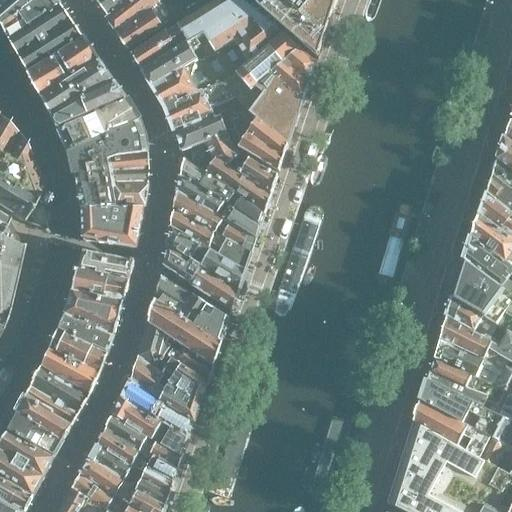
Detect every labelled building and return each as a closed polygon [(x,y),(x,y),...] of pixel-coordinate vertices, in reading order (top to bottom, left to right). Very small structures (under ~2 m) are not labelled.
[(1,26),(35,0),(8,0),(1,7),(0,7),(0,23),(1,26)] [(8,40),(61,6),(56,0),(35,0),(1,26),(8,40)] [(107,17),(125,0),(94,0),(107,17)] [(154,4),(159,0),(125,0),(107,17),(118,34),(154,4)] [(183,16),(209,0),(159,0),(154,4),(171,23),(183,16)] [(206,34),(249,7),(240,0),(221,0),(193,17),(178,26),(189,44),(206,34)] [(249,0),(318,59),(337,0),(249,0)] [(163,28),(171,23),(154,4),(118,34),(129,50),(163,28)] [(18,56),(71,22),(61,6),(8,40),(18,56)] [(250,65),(281,35),(265,21),(249,7),(206,34),(216,49),(217,51),(234,40),(250,65)] [(28,73),(82,38),(71,22),(18,56),(28,73)] [(143,72),(153,88),(216,49),(206,34),(189,44),(178,26),(166,33),(132,55),(143,72)] [(283,160),(303,102),(305,95),(316,65),(315,65),(281,35),(250,65),(236,78),(225,83),(239,104),(234,108),(218,115),(229,136),(230,139),(232,142),(234,144),(237,147),(239,149),(243,152),(279,172),(283,160)] [(113,83),(109,77),(99,62),(98,61),(82,38),(28,73),(51,116),(52,116),(113,83)] [(236,78),(250,65),(234,40),(217,51),(216,49),(153,88),(166,109),(225,83),(236,78)] [(59,129),(59,128),(125,100),(113,83),(52,116),(59,129)] [(234,108),(239,104),(225,83),(166,109),(175,132),(202,121),(218,115),(234,108)] [(70,154),(71,153),(140,123),(125,100),(59,128),(70,154)] [(0,208),(21,222),(45,196),(38,176),(29,155),(17,134),(0,119),(0,208)] [(223,138),(216,122),(204,126),(202,121),(175,132),(182,153),(205,144),(223,138)] [(148,155),(146,139),(140,123),(71,153),(75,174),(99,163),(120,160),(148,155)] [(511,142),(505,137),(498,160),(511,169),(511,142)] [(271,195),(241,174),(244,169),(234,162),(239,155),(236,154),(234,152),(231,149),(229,147),(227,145),(225,142),(223,138),(205,144),(211,156),(202,168),(199,165),(197,169),(186,161),(184,160),(181,178),(223,205),(230,209),(237,197),(264,215),(265,216),(271,195)] [(148,185),(149,170),(148,155),(120,160),(121,172),(121,186),(148,185)] [(277,178),(240,156),(239,155),(234,162),(244,169),(241,174),(271,195),(277,178)] [(433,165),(414,159),(397,216),(416,222),(433,165)] [(511,169),(498,160),(497,160),(492,176),(493,176),(511,189),(511,169)] [(511,189),(493,176),(487,195),(511,213),(511,189)] [(223,205),(181,178),(178,194),(216,217),(223,205)] [(144,209),(148,185),(121,186),(119,209),(144,209)] [(218,218),(216,217),(178,194),(178,195),(174,211),(175,211),(211,231),(218,218)] [(511,213),(487,195),(480,217),(511,241),(511,213)] [(264,215),(237,197),(230,209),(260,228),(264,215)] [(260,228),(230,209),(223,205),(216,217),(218,218),(225,222),(256,241),(260,228)] [(289,312),(290,310),(323,218),(323,216),(322,214),(322,213),(321,211),(320,210),(318,209),(317,208),(315,207),(313,207),(312,207),(310,207),(308,208),(307,209),(306,210),(304,211),(303,212),(303,214),(273,306),(273,308),(274,310),(274,313),(275,315),(276,317),(277,319),(280,318),(282,317),(285,315),(287,314),(289,312)] [(119,209),(83,210),(83,241),(137,250),(144,209),(119,209)] [(223,238),(217,235),(211,231),(175,211),(171,228),(171,229),(208,250),(215,253),(223,238)] [(511,241),(480,217),(473,239),(511,268),(511,241)] [(256,241),(225,222),(217,235),(223,238),(251,254),(256,241)] [(208,250),(171,229),(167,247),(199,267),(208,250)] [(14,277),(17,264),(18,261),(17,261),(21,248),(21,246),(19,246),(19,247),(0,238),(0,328),(1,327),(0,327),(5,314),(6,314),(7,311),(6,311),(7,309),(6,309),(9,296),(10,296),(10,293),(13,280),(14,277)] [(246,271),(251,254),(223,238),(215,253),(246,271)] [(511,278),(511,277),(511,268),(473,239),(468,254),(463,253),(461,261),(466,262),(465,263),(511,297),(511,278)] [(199,267),(167,247),(163,267),(191,285),(199,267)] [(246,271),(215,253),(208,250),(199,267),(239,291),(245,271),(246,271)] [(129,282),(133,265),(134,262),(130,261),(129,260),(129,261),(84,253),(77,271),(129,282)] [(511,297),(465,263),(454,300),(490,320),(503,327),(511,331),(511,297)] [(239,291),(199,267),(191,285),(232,311),(239,291)] [(124,303),(129,282),(77,271),(73,293),(124,303)] [(180,318),(193,298),(178,288),(161,278),(155,302),(180,318)] [(115,337),(124,303),(73,293),(66,315),(115,337)] [(221,345),(193,327),(206,306),(193,298),(180,318),(155,302),(149,325),(179,345),(213,368),(221,345)] [(490,320),(454,300),(449,313),(445,311),(443,317),(448,319),(447,319),(485,335),(490,320)] [(221,345),(229,321),(206,306),(193,327),(221,345)] [(115,337),(66,315),(58,333),(108,356),(115,337)] [(511,342),(500,337),(503,327),(490,320),(485,335),(447,319),(441,341),(492,363),(495,354),(511,360),(511,342)] [(163,373),(171,360),(179,345),(149,325),(140,359),(163,373)] [(108,356),(58,333),(51,351),(101,375),(108,356)] [(511,372),(492,363),(441,341),(435,360),(470,376),(481,381),(485,383),(488,374),(503,381),(500,390),(511,395),(511,372)] [(213,368),(179,345),(171,360),(207,384),(208,384),(213,368)] [(101,375),(51,351),(42,369),(91,397),(101,375)] [(165,374),(163,373),(140,359),(139,359),(132,382),(153,395),(165,374)] [(195,421),(207,384),(171,360),(163,373),(165,374),(153,395),(161,400),(169,405),(195,421)] [(468,384),(470,376),(435,360),(435,361),(431,374),(483,397),(488,384),(485,383),(481,381),(478,388),(468,384)] [(91,397),(42,369),(34,385),(82,413),(91,397)] [(493,409),(481,403),(483,397),(431,374),(429,382),(422,403),(491,438),(497,441),(506,417),(511,420),(511,395),(500,390),(493,409)] [(157,407),(161,400),(153,395),(132,382),(123,399),(159,421),(165,412),(157,407)] [(34,385),(28,397),(76,426),(82,413),(34,385)] [(28,397),(19,414),(64,442),(65,443),(76,426),(28,397)] [(171,429),(159,421),(123,399),(115,416),(106,431),(150,458),(152,454),(155,449),(146,443),(149,437),(158,443),(162,446),(171,429)] [(422,403),(415,423),(415,424),(481,461),(491,438),(422,403)] [(188,440),(195,421),(169,405),(165,412),(159,421),(171,429),(188,440)] [(64,442),(19,414),(9,432),(54,458),(64,442)] [(511,420),(506,417),(497,441),(511,449),(511,420)] [(351,430),(332,424),(314,481),(333,487),(351,430)] [(488,486),(494,468),(488,465),(481,461),(415,424),(410,442),(409,443),(390,505),(403,511),(479,511),(482,502),(488,486)] [(182,457),(188,440),(171,429),(162,446),(182,458),(182,457)] [(134,487),(140,477),(146,465),(150,458),(106,431),(98,446),(91,460),(134,487)] [(54,458),(9,432),(0,445),(0,450),(45,477),(54,458)] [(511,449),(497,441),(491,438),(481,461),(488,465),(494,468),(497,470),(503,458),(511,462),(511,474),(511,477),(511,449)] [(182,458),(162,446),(158,443),(155,449),(152,454),(177,470),(182,458)] [(45,477),(0,450),(0,476),(34,497),(35,495),(45,477)] [(177,470),(152,454),(150,458),(146,465),(174,482),(177,470)] [(134,487),(91,460),(81,475),(126,503),(126,502),(134,488),(134,487)] [(174,482),(146,465),(140,477),(169,495),(174,482)] [(511,488),(504,484),(508,476),(497,470),(494,468),(488,486),(511,498),(511,488)] [(121,511),(126,503),(81,475),(73,490),(91,501),(109,511),(121,511)] [(34,497),(0,476),(0,499),(20,511),(26,511),(33,499),(34,499),(35,498),(34,497)] [(140,477),(134,487),(134,488),(165,507),(169,495),(140,477)] [(511,511),(511,498),(488,486),(482,502),(501,511),(511,511)] [(163,511),(165,507),(134,488),(126,502),(141,511),(163,511)] [(84,511),(91,501),(73,490),(61,511),(84,511)] [(20,511),(0,499),(0,511),(20,511)] [(109,511),(91,501),(84,511),(109,511)] [(141,511),(126,502),(126,503),(121,511),(141,511)] [(501,511),(482,502),(479,511),(501,511)]
